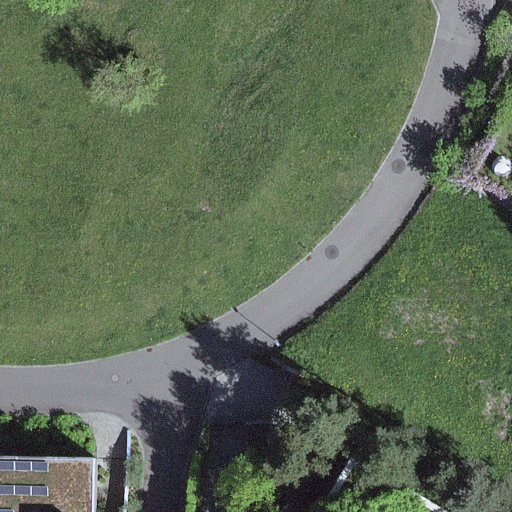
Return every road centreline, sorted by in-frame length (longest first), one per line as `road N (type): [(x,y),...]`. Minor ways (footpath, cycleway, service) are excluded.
road 1 (residential): [(162,384),(243,323),(332,272),(419,154),(465,60),(471,0)]
road 2 (residential): [(0,377),(162,384)]
road 3 (residential): [(162,384),(155,511)]
